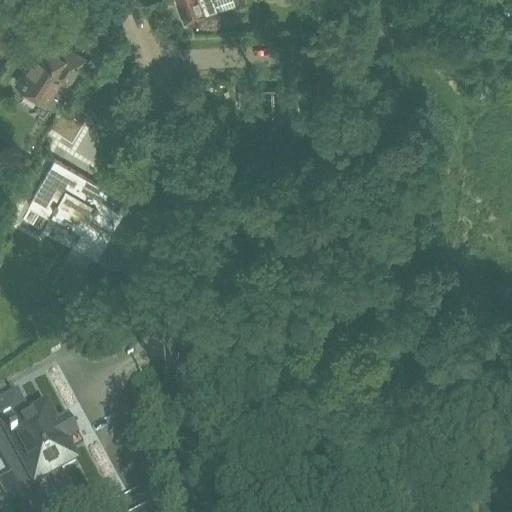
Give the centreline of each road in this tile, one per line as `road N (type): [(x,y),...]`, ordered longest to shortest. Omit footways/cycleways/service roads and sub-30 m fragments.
road 1 (residential): [(197,511),(170,158),(149,63)]
road 2 (residential): [(149,63),(362,47),(427,0)]
